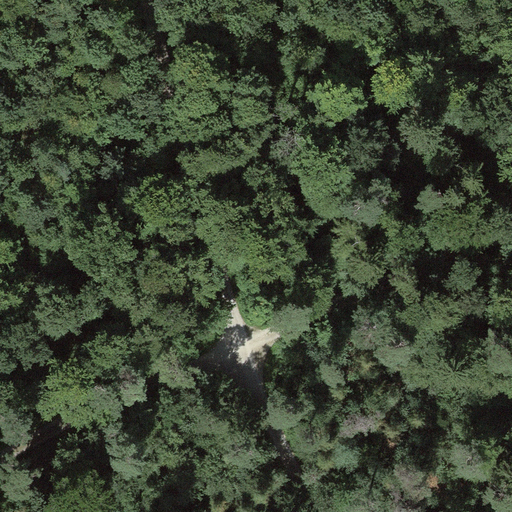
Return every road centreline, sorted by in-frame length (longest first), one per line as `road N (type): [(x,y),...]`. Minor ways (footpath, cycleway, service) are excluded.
road 1 (track): [(511,233),(0,454)]
road 2 (track): [(317,511),(245,344),(146,0)]
